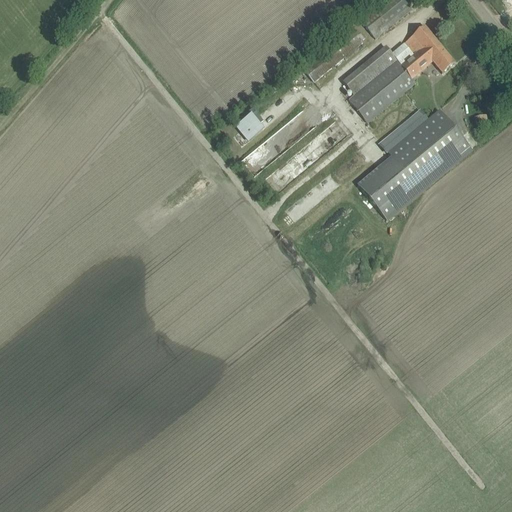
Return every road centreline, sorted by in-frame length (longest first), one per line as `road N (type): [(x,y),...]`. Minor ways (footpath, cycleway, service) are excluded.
road 1 (track): [(489,498),(100,12)]
road 2 (track): [(0,129),(111,0)]
